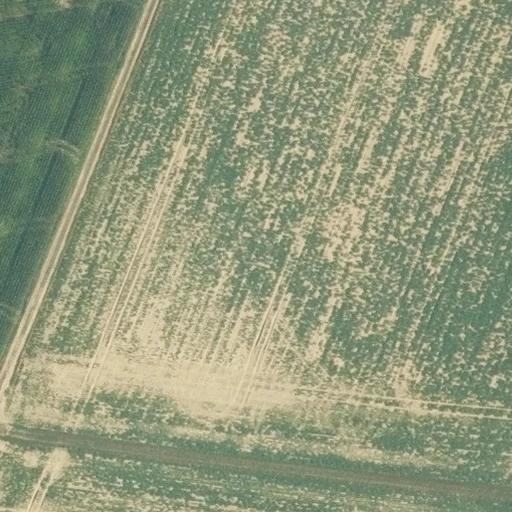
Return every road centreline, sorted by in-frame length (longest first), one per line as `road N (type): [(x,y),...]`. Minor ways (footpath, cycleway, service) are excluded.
road 1 (track): [(0,436),(511,490)]
road 2 (track): [(0,456),(130,136),(166,0)]
